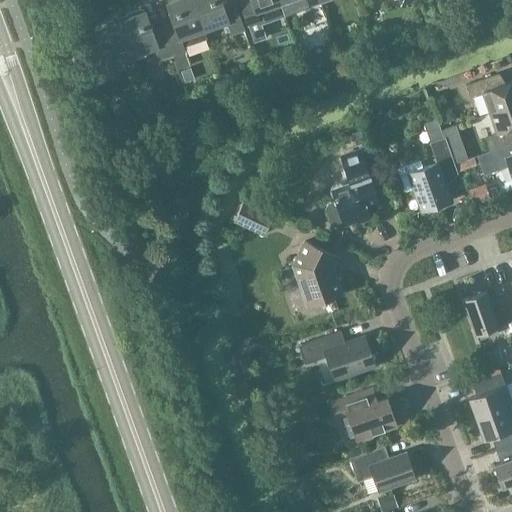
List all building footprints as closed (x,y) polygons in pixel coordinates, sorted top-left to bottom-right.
[(183,48),(206,40),(192,0),(165,0),(174,24),(163,28),(172,55),(184,51),(183,48)] [(192,0),(203,29),(227,21),(231,34),(243,29),(234,3),(222,7),(219,0),(192,0)] [(264,23),(284,16),(279,2),(278,0),(242,0),(239,1),(254,43),(269,38),(264,23)] [(172,55),(163,28),(152,32),(143,8),(119,17),(132,54),(156,46),(160,59),(172,55)] [(108,63),(132,54),(119,17),(95,25),(103,49),(92,53),(101,80),(113,76),(108,63)] [(190,67),(181,71),(184,79),(185,82),(194,79),(193,76),(190,67)] [(497,73),(465,85),(469,96),(481,92),(489,113),(511,105),(511,80),(505,83),(504,84),(500,82),(497,73)] [(496,134),(484,138),(489,151),(511,143),(511,105),(489,113),(496,134)] [(449,110),(444,112),(447,122),(457,119),(456,114),(449,110)] [(364,129),(352,133),(356,145),(368,141),(364,129)] [(405,191),(413,188),(421,211),(451,200),(443,177),(457,172),(454,164),(450,152),(444,137),(429,142),(436,163),(422,168),(419,160),(396,168),(405,191)] [(511,143),(489,151),(477,156),(483,175),(508,166),(511,176),(511,143)] [(383,180),(372,148),(360,152),(359,149),(340,156),(350,183),(342,186),(340,185),(338,185),(337,185),(335,185),(334,186),(333,187),(332,188),(331,190),(331,191),(331,192),(331,194),(331,195),(332,196),(333,198),(334,199),(335,201),(327,204),(325,208),(324,212),(326,219),(329,222),(334,223),(342,221),(344,225),(368,217),(366,210),(379,206),(371,184),(383,180)] [(464,148),(450,152),(454,164),(455,163),(468,159),(464,148)] [(263,234),(271,216),(241,202),(233,220),(263,234)] [(331,277),(327,267),(333,255),(304,241),(293,265),(307,306),(340,294),(334,276),(331,277)] [(511,286),(511,288),(500,293),(510,322),(511,320),(511,281),(510,282),(511,286)] [(485,291),(463,298),(476,334),(510,322),(500,293),(487,298),(485,291)] [(345,343),(340,330),(297,345),(304,364),(326,357),(334,379),(374,365),(364,337),(345,343)] [(476,418),(511,405),(500,372),(471,382),(476,395),(469,397),(476,418)] [(343,398),(331,402),(336,416),(346,412),(356,440),(396,426),(386,398),(367,405),(362,391),(343,398)] [(495,450),(511,443),(511,405),(476,418),(484,439),(491,437),(495,450)] [(511,443),(495,450),(500,463),(493,465),(501,487),(511,482),(511,443)] [(386,444),(349,458),(357,481),(373,476),(378,491),(414,478),(405,452),(391,457),(386,444)] [(379,511),(382,511),(396,507),(391,493),(375,499),(379,511)]
